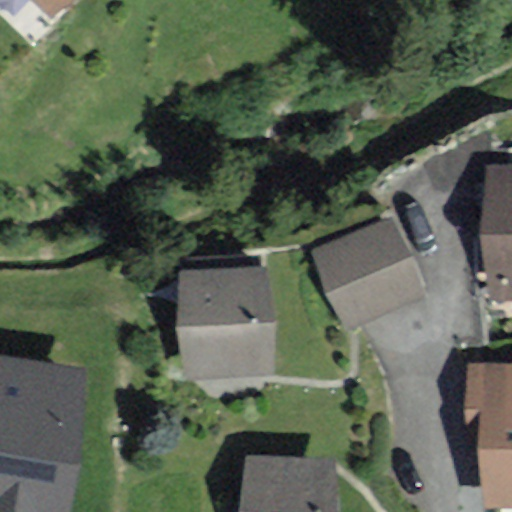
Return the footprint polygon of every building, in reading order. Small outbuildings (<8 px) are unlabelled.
[(43,0),(55,10),(64,0),(43,0)] [(511,173),(496,173),(497,290),(511,289),(511,173)] [(425,302),(392,218),(312,250),(346,334),(425,302)] [(266,270),(181,274),(186,379),(271,375),(266,270)] [(0,361),(0,511),(62,511),(81,373),(0,361)] [(511,363),(472,365),(473,412),(487,412),(489,503),(511,502),(511,363)] [(333,511),(335,464),(255,461),(253,511),(333,511)]
